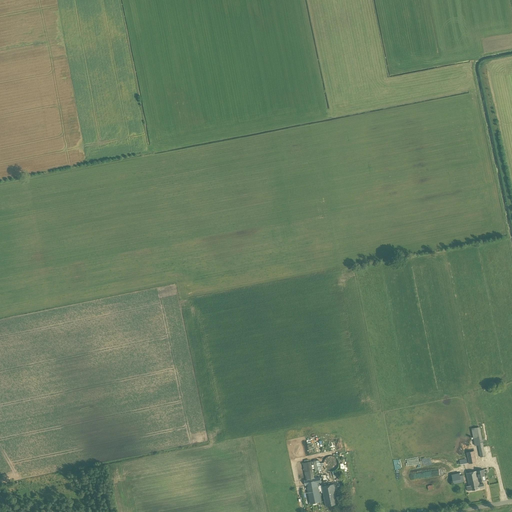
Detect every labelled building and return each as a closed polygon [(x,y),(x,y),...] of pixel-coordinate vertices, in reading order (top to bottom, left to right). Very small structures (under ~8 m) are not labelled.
[(485,456),(480,427),(471,429),(474,446),(478,445),(480,457),(485,456)] [(469,464),(476,462),(474,451),(466,453),(469,464)] [(332,472),(333,471),(334,471),(335,470),(336,470),(337,469),(338,468),(339,467),(339,465),(339,464),(339,463),(339,462),(338,461),(338,459),(337,458),(336,458),(335,457),(334,457),(332,456),(331,456),(330,456),(328,457),(327,457),(326,458),(325,459),(325,460),(324,461),(324,463),(324,464),(324,465),(324,466),(325,468),(325,469),(326,470),(327,470),(328,471),(329,471),(331,472),(332,472)] [(314,478),(312,464),(311,461),(302,463),(307,485),(321,483),(320,477),(314,478)] [(479,484),(479,481),(486,480),(484,470),(467,473),(469,486),(467,486),(468,491),(470,490),(484,488),(483,484),(479,484)] [(337,504),(334,484),(322,487),(322,485),(308,488),(308,486),(306,487),(309,504),(321,502),(319,491),(323,490),(326,506),(337,504)]
